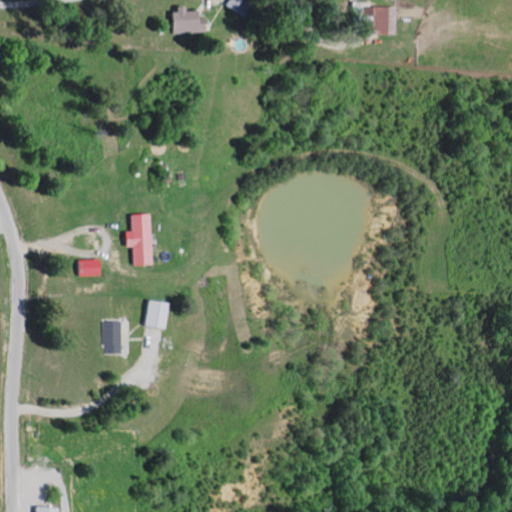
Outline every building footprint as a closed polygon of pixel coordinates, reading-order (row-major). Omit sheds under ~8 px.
[(349,33),(393,34),(393,6),(359,6),(359,5),(350,5),(349,33)] [(193,10),(181,11),(181,6),(169,6),(169,33),(202,32),(201,20),(193,20),(193,10)] [(128,246),(129,265),(147,265),(146,213),(126,214),(126,231),(120,231),(121,247),(128,246)] [(74,276),(96,276),(96,260),(74,260),(74,276)] [(163,303),(142,301),(139,327),(160,328),(163,303)] [(101,354),(118,354),(118,321),(100,322),(101,354)]
